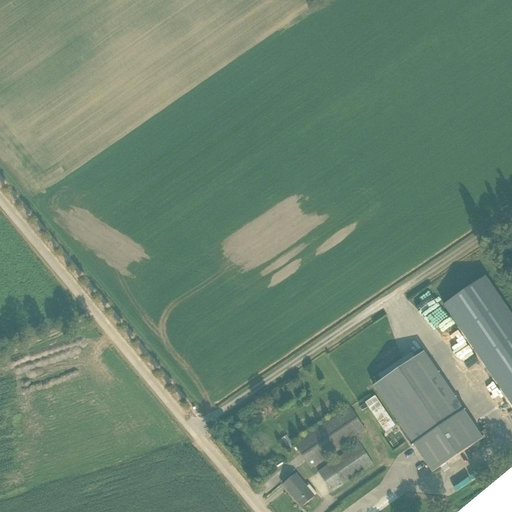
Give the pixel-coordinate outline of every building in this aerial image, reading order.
[(432,474),(483,439),(424,352),(414,359),(411,354),(378,376),(382,381),(373,387),(432,474)] [(384,432),(395,425),(375,396),(365,403),(384,432)] [(311,469),(366,432),(349,407),(345,409),(344,407),(341,409),(342,411),(294,444),(294,445),(293,446),(286,436),(282,439),(288,449),(292,447),(293,448),(295,447),(311,469)] [(332,493),(373,465),(358,444),(317,472),(332,493)] [(301,508),(315,497),(314,496),(317,494),(309,485),(307,487),(296,474),(282,485),(301,508)]
